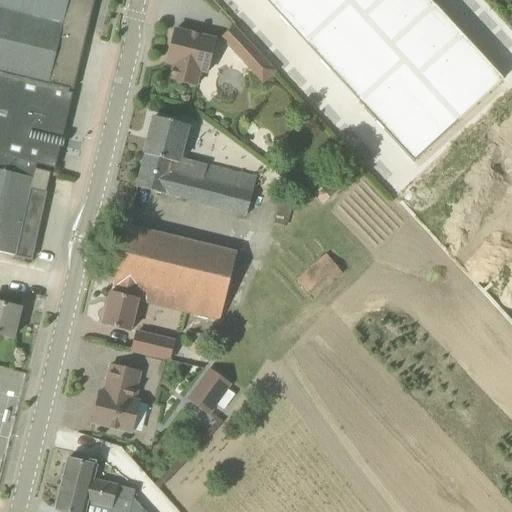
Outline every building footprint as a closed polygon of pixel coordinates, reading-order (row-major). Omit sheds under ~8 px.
[(74,90),(94,0),(0,0),(0,155),(37,164),(55,169),(73,94),(69,93),(70,89),(74,90)] [(281,0),(419,146),(507,64),(447,0),(281,0)] [(247,65),(259,54),(235,27),(223,38),(247,65)] [(207,73),(216,39),(176,29),(168,64),(175,65),(171,79),(197,86),(200,72),(207,73)] [(154,117),(137,187),(164,194),(170,172),(204,180),(207,166),(180,159),(189,126),(154,117)] [(0,155),(0,252),(16,256),(15,257),(32,261),(46,193),(30,189),(35,169),(37,164),(0,155)] [(170,172),(164,194),(247,215),(256,179),(207,166),(204,180),(170,172)] [(51,173),(35,169),(30,189),(46,193),(51,173)] [(313,225),(335,204),(321,190),(299,210),(313,225)] [(279,204),(275,224),(288,227),(292,208),(279,204)] [(220,322),(237,254),(128,227),(111,293),(139,301),(220,322)] [(303,299),(337,269),(327,257),(292,286),(303,299)] [(139,301),(111,293),(103,325),(131,332),(139,301)] [(0,335),(13,338),(20,309),(0,304),(0,335)] [(170,360),(174,342),(137,333),(132,351),(170,360)] [(132,433),(140,402),(134,401),(141,374),(111,366),(107,381),(109,382),(106,394),(100,392),(93,423),(132,433)] [(231,385),(208,369),(194,388),(218,405),(223,398),(231,385)] [(218,405),(217,406),(224,411),(229,403),(223,398),(218,405)] [(135,490),(93,480),(96,466),(68,459),(62,484),(133,502),(135,490)] [(64,511),(130,511),(133,502),(62,484),(55,510),(64,511)]
